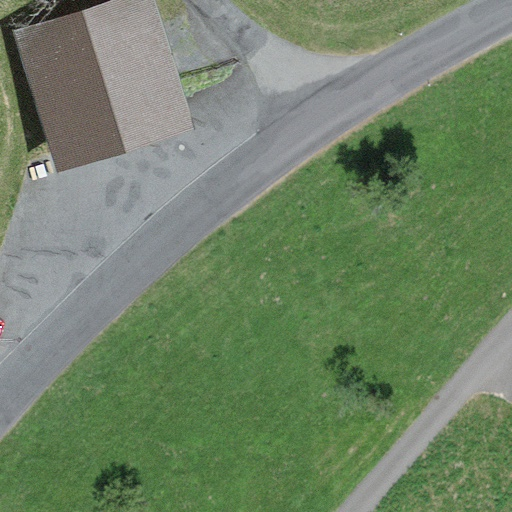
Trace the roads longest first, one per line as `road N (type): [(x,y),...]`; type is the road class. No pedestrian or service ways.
road 1 (tertiary): [(320,114),(138,263),(0,407)]
road 2 (track): [(355,511),(511,333)]
road 3 (tertiary): [(511,1),(320,114)]
road 4 (unclassified): [(210,0),(320,114)]
